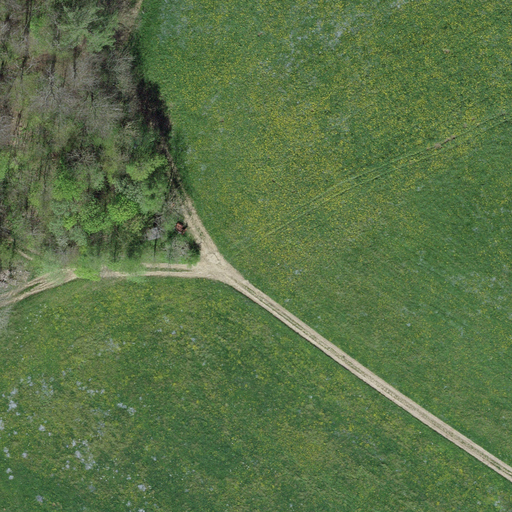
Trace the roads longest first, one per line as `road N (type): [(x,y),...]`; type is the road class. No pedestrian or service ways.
road 1 (track): [(511,476),(210,266),(71,274),(0,298)]
road 2 (track): [(210,266),(166,141)]
